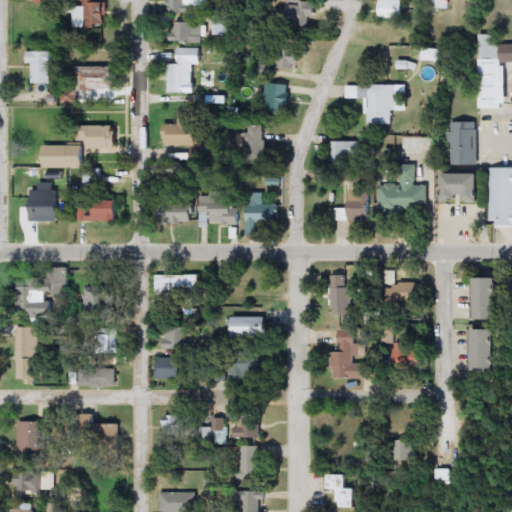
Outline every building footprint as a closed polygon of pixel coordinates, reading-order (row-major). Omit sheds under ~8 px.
[(74,27),(74,6),(84,6),(84,0),(106,0),(106,27),(74,27)] [(169,0),(208,0),(208,13),(169,13),(169,0)] [(316,2),(315,23),(287,23),(287,0),(299,0),(299,2),(316,2)] [(402,0),(402,18),(378,18),(378,0),(402,0)] [(171,44),(171,23),(205,23),(205,44),(171,44)] [(511,45),(511,64),(507,64),(508,109),(479,109),(479,35),(500,35),(500,45),(511,45)] [(284,39),(303,45),(295,71),(276,65),(284,39)] [(193,94),(169,94),(169,65),(174,65),(174,49),(201,49),(201,65),(193,65),(193,94)] [(444,49),(444,61),(425,61),(425,49),(444,49)] [(27,65),(27,52),(53,52),(53,84),(32,84),(32,65),(27,65)] [(115,67),(115,91),(79,91),(79,67),(115,67)] [(262,115),(266,83),(291,86),(287,118),(262,115)] [(396,85),(395,125),(368,125),(369,99),(345,98),(345,87),(368,87),(368,85),(396,85)] [(165,125),(180,125),(179,114),(200,113),(201,147),(165,147),(165,125)] [(477,122),(477,166),(450,166),(450,122),(477,122)] [(264,126),(264,160),(243,160),(243,134),(249,134),(249,126),(264,126)] [(84,169),(44,169),(43,146),(81,146),(80,127),(117,127),(117,149),(84,149),(84,169)] [(360,161),(331,161),(331,142),(360,142),(360,161)] [(379,186),(402,186),(402,166),(418,166),(418,187),(430,187),(430,212),(379,212),(379,186)] [(490,169),(511,169),(511,228),(490,228),(490,169)] [(444,203),(444,175),(482,175),(482,203),(444,203)] [(58,222),(31,222),(31,191),(41,191),(41,184),(58,184),(58,222)] [(350,210),(350,187),(372,187),(372,222),(337,222),(337,210),(350,210)] [(279,205),(279,226),(247,226),(247,194),(264,194),(264,206),(279,205)] [(240,225),(200,225),(200,199),(240,199),(240,225)] [(117,201),(117,222),(82,222),(82,201),(117,201)] [(161,225),(161,205),(193,205),(193,225),(161,225)] [(197,275),(197,299),(156,299),(156,275),(197,275)] [(331,315),(331,276),(353,276),(353,315),(331,315)] [(43,300),(52,300),(52,319),(18,319),(18,280),(43,280),(43,300)] [(480,280),(504,280),(504,321),(480,321),(480,280)] [(419,283),(419,307),(389,307),(389,283),(419,283)] [(109,286),(109,313),(85,313),(85,286),(109,286)] [(268,337),(233,337),(233,317),(268,317),(268,337)] [(166,348),(166,324),(185,324),(185,348),(166,348)] [(17,328),(59,327),(60,382),(17,382),(17,328)] [(117,353),(98,353),(98,329),(117,329),(117,353)] [(368,378),(332,378),(332,352),(340,352),(340,330),(359,330),(358,345),(365,345),(365,356),(357,356),(357,363),(368,363),(368,378)] [(477,373),(477,331),(501,331),(501,373),(477,373)] [(394,368),(394,343),(422,343),(422,368),(394,368)] [(232,378),(232,354),(262,354),(262,378),(232,378)] [(186,358),(186,379),(157,379),(157,358),(186,358)] [(117,386),(81,386),(81,368),(117,368),(117,386)] [(262,438),(236,438),(236,411),(262,411),(262,438)] [(120,424),(120,451),(102,451),(102,443),(91,443),(91,433),(84,433),(84,413),(93,413),(93,423),(120,424)] [(166,415),(190,415),(190,437),(166,437),(166,415)] [(214,418),(227,417),(228,433),(215,434),(214,418)] [(46,456),(18,456),(18,421),(46,421),(46,456)] [(210,427),(211,438),(196,439),(195,428),(210,427)] [(394,440),(410,439),(412,459),(396,461),(394,440)] [(237,447),(263,447),(263,478),(237,478),(237,447)] [(455,468),(455,480),(439,480),(439,468),(455,468)] [(16,494),(16,472),(54,472),(54,494),(16,494)] [(343,490),(332,490),(332,474),(352,474),(352,488),(361,488),(361,507),(343,507),(343,490)] [(195,492),(195,511),(162,511),(162,492),(195,492)] [(263,511),(236,511),(236,492),(263,492),(263,511)]
